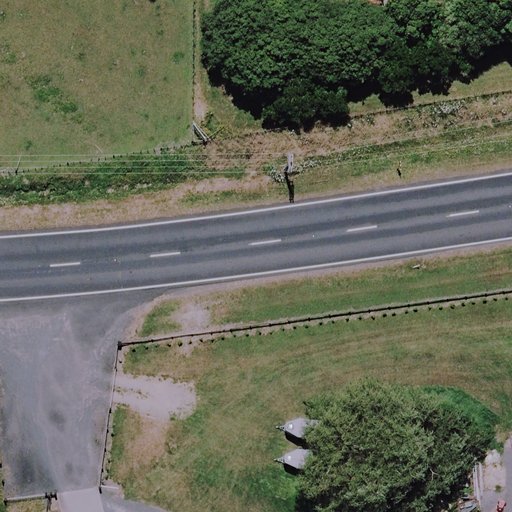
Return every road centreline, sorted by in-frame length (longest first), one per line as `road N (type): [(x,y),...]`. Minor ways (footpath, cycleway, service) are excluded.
road 1 (tertiary): [(511,204),(147,255),(0,266)]
road 2 (unknown): [(54,262),(97,511)]
